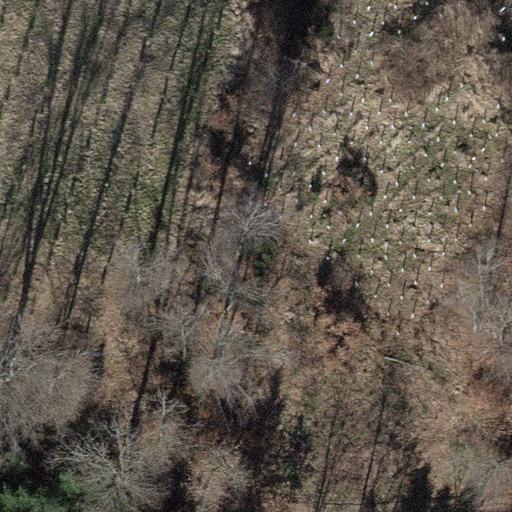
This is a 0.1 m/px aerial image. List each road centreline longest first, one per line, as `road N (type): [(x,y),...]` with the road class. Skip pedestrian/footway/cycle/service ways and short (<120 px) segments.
road 1 (track): [(356,509),(99,462),(0,415)]
road 2 (track): [(511,500),(353,511)]
